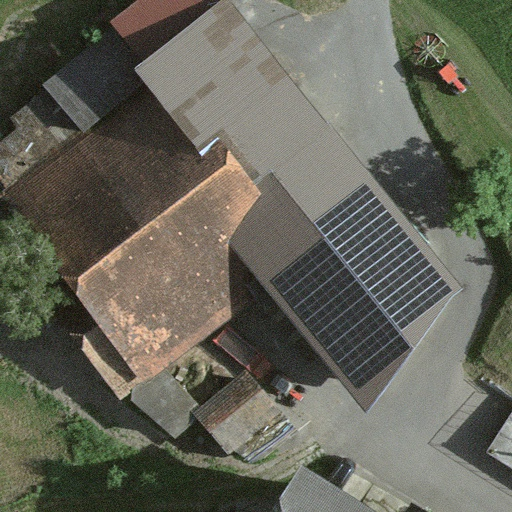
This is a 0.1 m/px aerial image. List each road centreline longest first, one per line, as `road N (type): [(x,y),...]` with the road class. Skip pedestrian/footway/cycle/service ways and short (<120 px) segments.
road 1 (track): [(369,0),(391,109),(475,260),(476,307),(378,447),(321,455),(253,499),(97,511)]
road 2 (residential): [(479,511),(378,447)]
